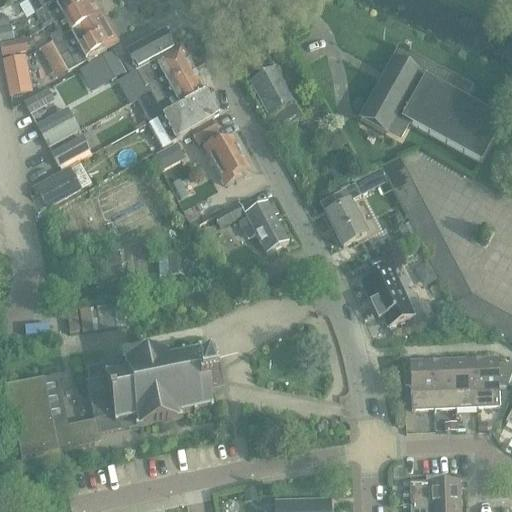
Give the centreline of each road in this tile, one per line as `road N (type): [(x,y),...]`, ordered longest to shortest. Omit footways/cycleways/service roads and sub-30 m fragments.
road 1 (residential): [(370,449),(340,296),(221,73),(218,36)]
road 2 (residential): [(370,449),(192,482)]
road 3 (residential): [(511,466),(460,447),(370,449)]
